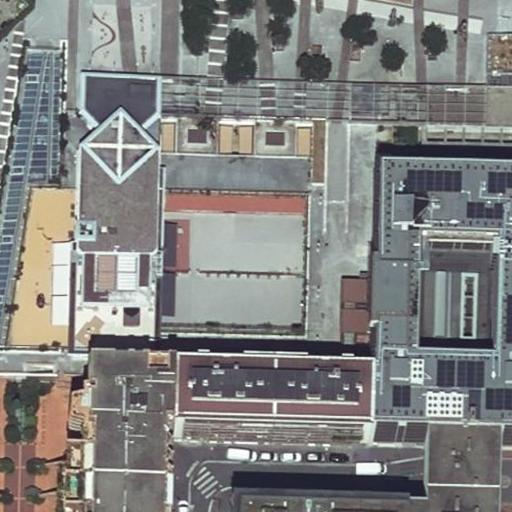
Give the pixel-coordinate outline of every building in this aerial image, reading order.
[(0,0),(0,352),(4,352),(112,354),(104,331),(105,262),(116,260),(115,177),(119,125),(127,124),(128,96),(127,88),(236,92),(236,119),(326,122),(375,127),(424,128),(424,83),(424,52),(467,54),(468,39),(497,37),(495,0),(0,0)] [(511,37),(497,37),(468,39),(467,54),(424,52),(424,83),(424,128),(511,133),(511,37)] [(155,339),(159,82),(127,88),(79,87),(79,96),(77,124),(93,139),(75,155),(74,176),(72,243),(77,246),(112,354),(155,355),(155,339)] [(373,387),(371,448),(398,449),(426,450),(500,451),(511,451),(511,188),(376,184),(375,253),(374,268),(374,312),(373,387)] [(167,511),(168,486),(169,442),(170,385),(85,383),(85,394),(83,477),(83,488),(82,511),(167,511)] [(206,383),(170,385),(169,442),(362,448),(371,448),(373,387),(363,387),(336,385),(206,383)] [(500,451),(426,450),(425,468),(425,493),(424,511),(497,511),(498,495),(499,470),(500,451)]
